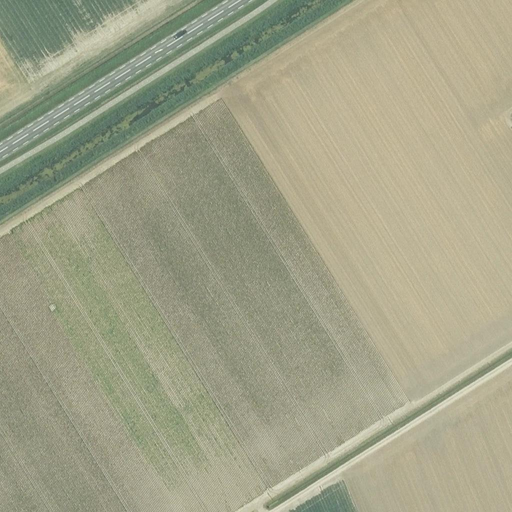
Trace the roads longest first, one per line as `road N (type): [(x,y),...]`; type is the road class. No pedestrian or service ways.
road 1 (secondary): [(0,151),(240,0)]
road 2 (unknown): [(350,0),(215,86)]
